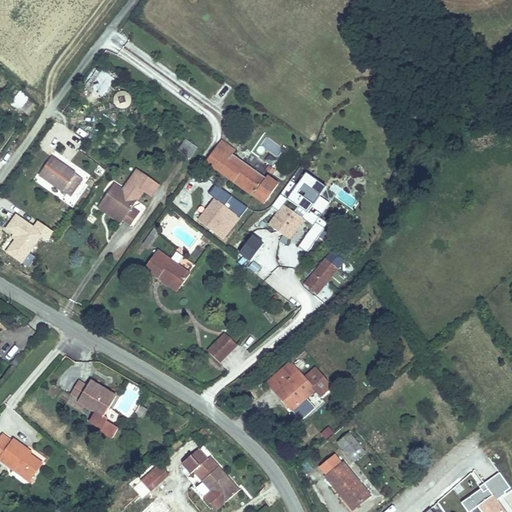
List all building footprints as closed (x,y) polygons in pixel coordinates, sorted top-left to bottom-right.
[(100,93),(109,78),(88,64),(78,79),(100,93)] [(30,103),(15,89),(4,102),(13,110),(16,107),(22,112),(30,103)] [(180,134),(173,143),(184,151),(191,142),(180,134)] [(210,163),(217,154),(207,147),(201,156),(210,163)] [(45,154),(33,171),(64,191),(75,174),(45,154)] [(206,177),(221,157),(217,154),(210,163),(202,174),(206,177)] [(210,163),(201,156),(193,167),(202,174),(210,163)] [(252,180),(221,157),(206,177),(238,200),(252,180)] [(136,171),(130,167),(116,186),(122,190),(136,171)] [(280,202),(317,221),(318,218),(310,213),(325,185),(296,170),(280,202)] [(152,183),(136,171),(122,190),(116,186),(108,180),(94,198),(117,215),(125,221),(135,208),(126,202),(137,187),(144,192),(152,183)] [(252,180),(238,200),(253,210),(267,191),(252,180)] [(342,190),(336,199),(353,211),(360,201),(342,190)] [(313,207),(321,214),(329,204),(321,197),(313,207)] [(117,215),(94,198),(91,204),(114,220),(117,215)] [(267,227),(290,242),(304,220),(281,205),(267,227)] [(308,253),(322,229),(314,224),(299,248),(308,253)] [(237,255),(249,264),(265,244),(253,235),(237,255)] [(326,245),(309,272),(323,281),(340,254),(326,245)] [(132,277),(148,288),(162,268),(145,257),(132,277)] [(176,278),(162,268),(148,288),(164,297),(176,278)] [(280,323),(292,312),(276,296),(265,306),(280,323)] [(241,342),(226,333),(213,352),(228,362),(241,342)] [(296,402),(271,373),(250,391),(276,420),(296,402)] [(89,381),(83,388),(113,407),(117,400),(89,381)] [(74,405),(101,423),(113,407),(83,388),(76,384),(69,395),(76,400),(74,405)] [(301,423),(316,409),(307,400),(293,415),(301,423)] [(140,406),(136,414),(143,418),(147,410),(140,406)] [(194,444),(201,438),(194,431),(187,437),(194,444)] [(1,434),(0,434),(0,466),(6,471),(11,465),(28,481),(39,468),(24,455),(26,451),(12,439),(9,441),(1,434)] [(336,442),(353,462),(363,453),(346,434),(336,442)] [(203,463),(190,450),(170,468),(183,481),(187,477),(204,495),(197,502),(205,510),(207,508),(210,511),(211,511),(234,490),(205,461),(203,463)] [(364,494),(336,461),(316,477),(345,511),(364,494)] [(11,465),(6,471),(22,487),(28,481),(11,465)] [(144,492),(157,480),(147,470),(134,482),(144,492)] [(460,503),(466,511),(509,511),(500,500),(511,491),(511,490),(500,474),(460,503)] [(144,492),(134,482),(129,487),(139,497),(144,492)]
